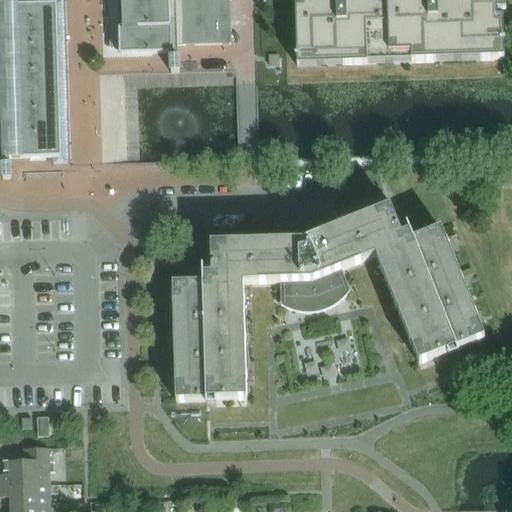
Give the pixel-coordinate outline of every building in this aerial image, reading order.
[(0,0),(0,153),(9,153),(9,161),(61,159),(61,151),(60,132),(56,7),(31,7),(26,7),(23,7),(23,1),(26,1),(25,0),(0,0)] [(117,0),(119,49),(171,47),(231,46),(230,26),(230,16),(229,0),(117,0)] [(351,0),(295,2),(297,68),(504,62),(502,21),(497,21),(496,13),(505,13),(505,0),(351,0)] [(279,67),(278,56),(268,57),(269,67),(279,67)] [(170,61),(170,74),(179,74),(178,61),(177,61),(171,61),(170,61)] [(2,180),(11,180),(10,167),(3,167),(2,167),(2,180)] [(484,339),(440,230),(412,242),(409,235),(401,238),(389,209),(307,242),(300,244),(292,244),(211,246),(211,277),(203,277),(203,285),(172,286),(176,403),(206,402),(210,402),(215,402),(246,401),(243,286),(272,285),(280,285),(280,305),(278,305),(282,308),(287,310),(290,311),(293,312),(298,314),(303,314),(308,315),(313,314),(318,314),(323,312),(327,311),(332,308),(336,306),(339,304),(341,302),(343,300),(345,298),(348,294),(351,290),(349,290),(341,272),(351,268),(376,258),(418,366),(448,354),(452,352),(456,351),(484,339)] [(48,419),(48,418),(44,418),(44,419),(36,420),(37,439),(49,439),(48,419)] [(22,431),(32,430),(32,420),(22,421),(22,431)] [(0,476),(0,488),(49,487),(48,451),(24,452),(24,453),(25,453),(26,463),(24,463),(25,464),(9,464),(9,477),(0,476)] [(0,499),(10,499),(10,511),(50,510),(49,487),(0,488),(0,499)] [(240,511),(240,502),(230,503),(230,511),(240,511)]
